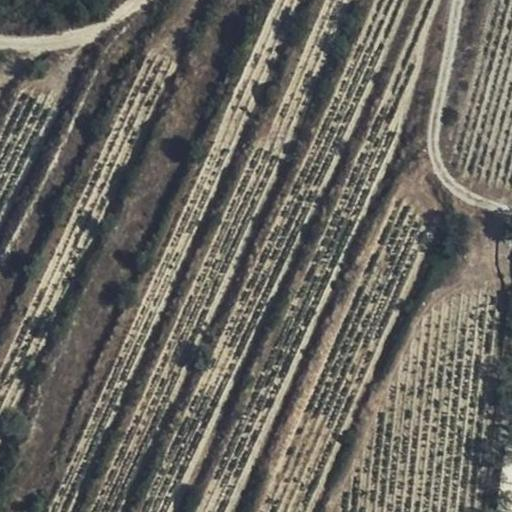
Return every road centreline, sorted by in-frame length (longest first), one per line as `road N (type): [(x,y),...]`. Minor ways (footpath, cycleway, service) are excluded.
road 1 (track): [(461,0),(437,148),(447,173),(511,208)]
road 2 (track): [(0,42),(70,38),(103,27),(139,0)]
